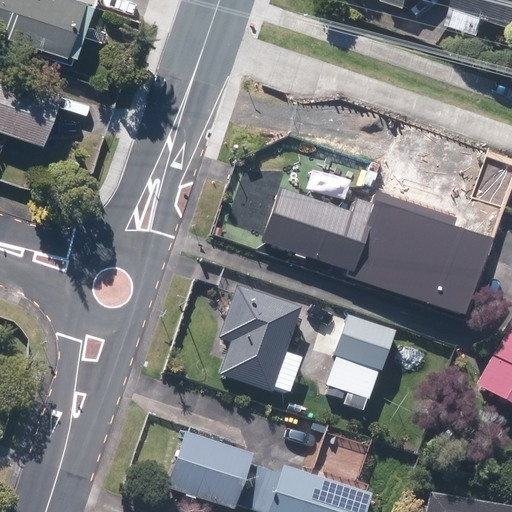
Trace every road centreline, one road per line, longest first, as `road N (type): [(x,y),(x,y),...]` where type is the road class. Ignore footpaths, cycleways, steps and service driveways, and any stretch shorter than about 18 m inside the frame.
road 1 (residential): [(511,137),(200,44)]
road 2 (residential): [(200,44),(129,247)]
road 3 (residential): [(107,315),(41,511)]
